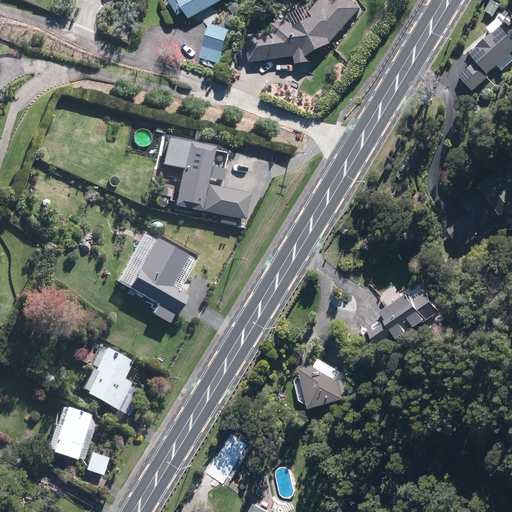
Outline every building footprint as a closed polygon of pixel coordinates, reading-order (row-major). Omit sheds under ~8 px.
[(166,0),(175,16),(183,12),(189,21),(226,0),(166,0)] [(347,0),(330,0),(325,7),(317,1),(306,15),(311,19),(294,29),(281,15),(267,27),(272,33),(246,35),(248,61),(295,58),(294,64),(310,65),(310,56),(332,44),(360,10),(347,0)] [(479,15),(488,23),(496,14),(488,6),(479,15)] [(229,31),(209,25),(199,60),(219,66),(229,31)] [(206,169),(210,149),(164,139),(158,167),(179,171),(172,208),(242,222),(247,194),(217,189),(221,171),(206,169)] [(446,231),(459,249),(477,237),(474,232),(481,227),(511,226),(511,163),(477,187),(487,203),(446,231)] [(174,317),(186,295),(175,290),(191,258),(140,231),(112,284),(153,305),(147,317),(165,326),(170,315),(174,317)] [(364,339),(370,335),(379,348),(392,338),(394,341),(404,334),(402,331),(409,326),(413,330),(438,312),(419,286),(406,295),(405,294),(379,312),(383,317),(368,327),(360,315),(351,322),(364,339)] [(95,353),(77,391),(82,394),(81,396),(126,418),(139,390),(121,381),(130,362),(105,350),(102,356),(95,353)] [(308,366),(306,370),(297,364),(293,371),(298,401),(306,405),(307,409),(339,400),(347,386),(343,383),(347,376),(317,359),(312,368),(308,366)] [(42,450),(47,452),(46,455),(72,464),(74,458),(80,461),(94,421),(56,408),(42,450)] [(216,455),(209,465),(226,477),(240,457),(218,443),(212,452),(216,455)] [(90,452),(84,472),(102,477),(107,457),(90,452)]
